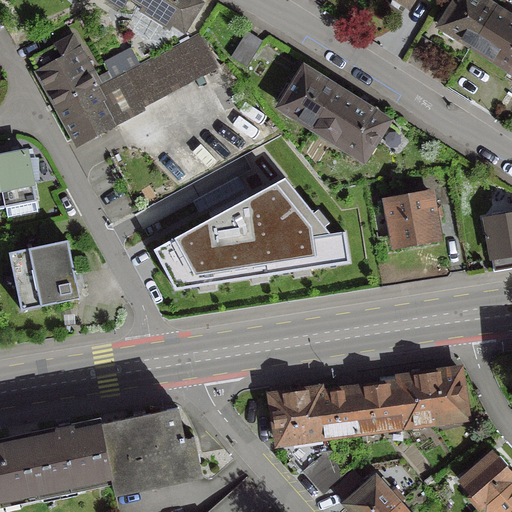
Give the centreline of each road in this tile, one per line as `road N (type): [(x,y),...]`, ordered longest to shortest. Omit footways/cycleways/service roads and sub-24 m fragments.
road 1 (residential): [(256,0),(511,163)]
road 2 (primary): [(172,361),(464,317)]
road 3 (residential): [(172,361),(33,109)]
road 4 (residential): [(172,361),(300,511)]
road 5 (primary): [(0,392),(172,361)]
road 6 (residential): [(464,317),(491,406),(511,433)]
